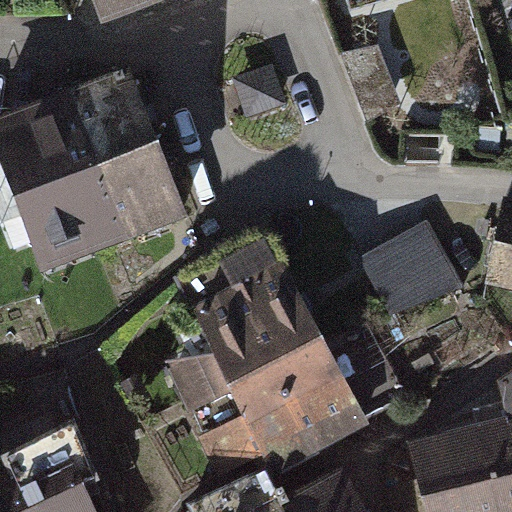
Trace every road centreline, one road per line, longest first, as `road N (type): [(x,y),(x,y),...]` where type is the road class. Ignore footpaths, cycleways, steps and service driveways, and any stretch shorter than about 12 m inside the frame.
road 1 (residential): [(166,47),(252,16),(275,18),(341,174)]
road 2 (residential): [(341,174),(226,174),(166,47)]
road 3 (residential): [(511,188),(341,174)]
road 4 (residential): [(166,47),(0,51)]
